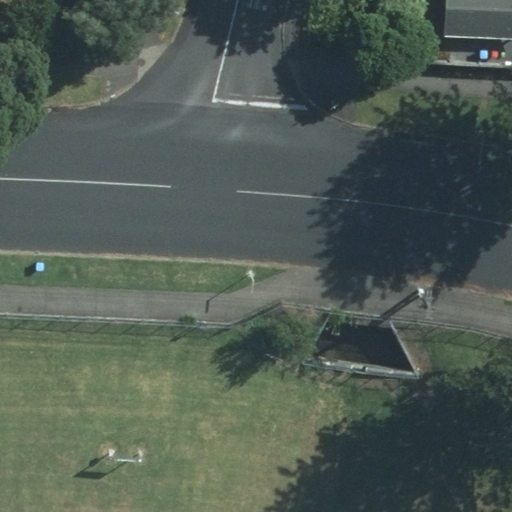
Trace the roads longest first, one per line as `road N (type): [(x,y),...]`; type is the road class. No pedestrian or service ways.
road 1 (secondary): [(193,187),(511,223)]
road 2 (secondary): [(0,179),(193,187)]
road 3 (residential): [(193,187),(232,0)]
